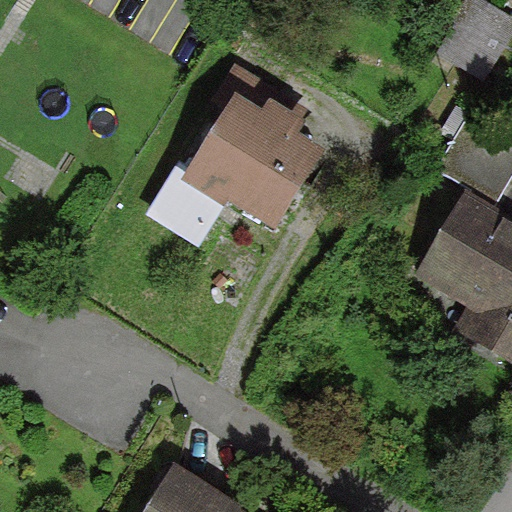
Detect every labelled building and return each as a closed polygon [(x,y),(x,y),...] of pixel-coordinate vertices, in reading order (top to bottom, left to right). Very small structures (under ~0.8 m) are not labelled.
[(0,0),(0,51),(32,0),(0,0)] [(511,31),(461,0),(457,0),(423,53),(475,86),(511,31)] [(355,165),(258,105),(208,185),(305,245),(355,165)] [(511,162),(511,150),(461,122),(432,174),(488,205),(511,162)] [(511,227),(457,198),(411,283),(469,314),(456,337),(511,366),(511,227)] [(232,511),(186,486),(171,511),(232,511)]
